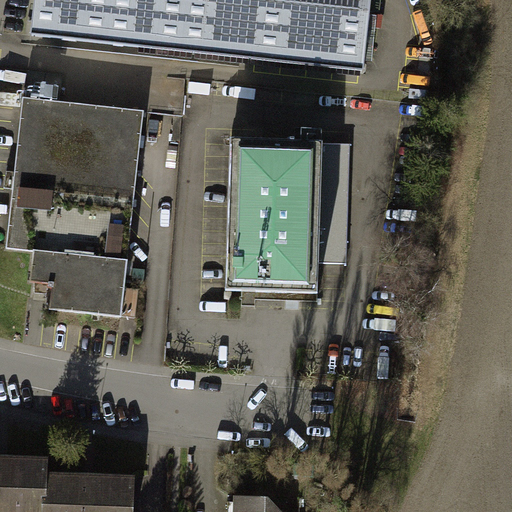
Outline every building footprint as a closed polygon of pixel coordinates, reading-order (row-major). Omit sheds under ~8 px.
[(42,0),(37,44),(370,81),(379,0),(42,0)] [(137,113),(20,99),(2,249),(26,252),(22,280),(48,282),(45,305),(114,313),(137,113)] [(320,133),(228,131),(225,289),(316,291),(320,133)] [(47,453),(0,451),(0,511),(134,511),(136,471),(47,468),(47,453)] [(285,511),(268,492),(232,491),(230,511),(285,511)]
